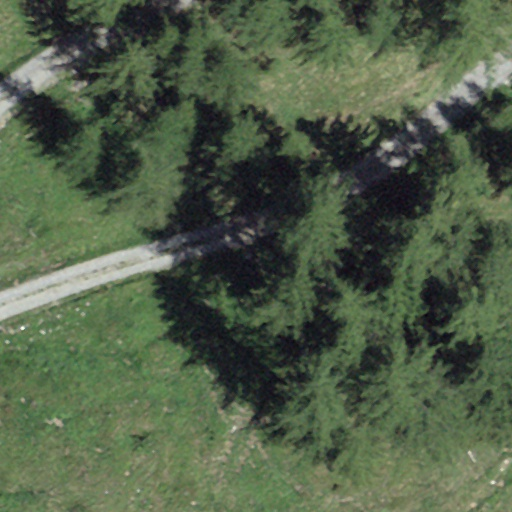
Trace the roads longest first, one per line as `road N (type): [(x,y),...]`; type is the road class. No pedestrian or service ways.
road 1 (track): [(511,88),(0,309)]
road 2 (track): [(0,111),(162,0)]
